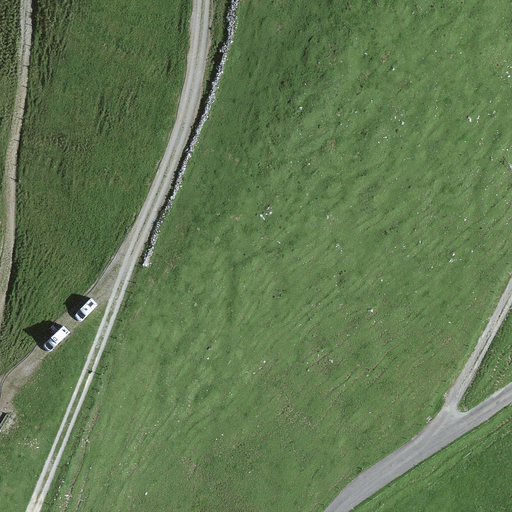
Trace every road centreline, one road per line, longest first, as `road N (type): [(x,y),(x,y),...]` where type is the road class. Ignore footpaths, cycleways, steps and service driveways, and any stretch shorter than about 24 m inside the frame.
road 1 (track): [(36,0),(0,311)]
road 2 (track): [(204,0),(191,89),(122,276)]
road 3 (track): [(32,511),(122,276)]
road 4 (unclassified): [(335,511),(511,391)]
road 5 (track): [(122,276),(0,380)]
road 6 (track): [(439,439),(511,299)]
